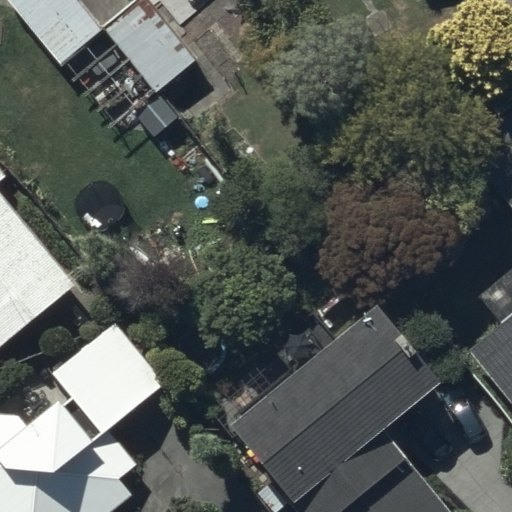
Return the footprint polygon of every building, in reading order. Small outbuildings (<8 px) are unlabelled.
[(107,20),(104,15),(91,0),(19,0),(62,54),(107,20)] [(123,0),(104,15),(107,20),(156,82),(198,48),(160,0),(123,0)] [(511,98),(465,136),(511,194),(511,98)] [(0,338),(76,273),(0,184),(0,169),(5,166),(0,159),(0,338)] [(501,312),(468,340),(511,393),(511,259),(480,286),(501,312)] [(293,355),(237,399),(299,478),(289,486),(309,511),(461,511),(381,409),(442,362),(413,324),(417,322),(400,300),(395,304),(379,284),(323,328),(312,314),(280,339),(293,355)] [(0,511),(106,511),(132,491),(117,474),(136,458),(105,421),(168,370),(115,306),(43,365),(57,382),(23,409),(0,408),(0,511)]
